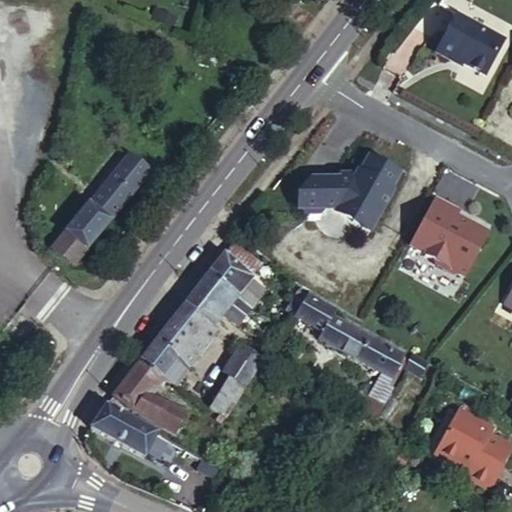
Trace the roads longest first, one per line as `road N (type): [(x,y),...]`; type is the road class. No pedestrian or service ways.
road 1 (secondary): [(304,72),(102,332),(40,434)]
road 2 (residential): [(304,72),(511,180)]
